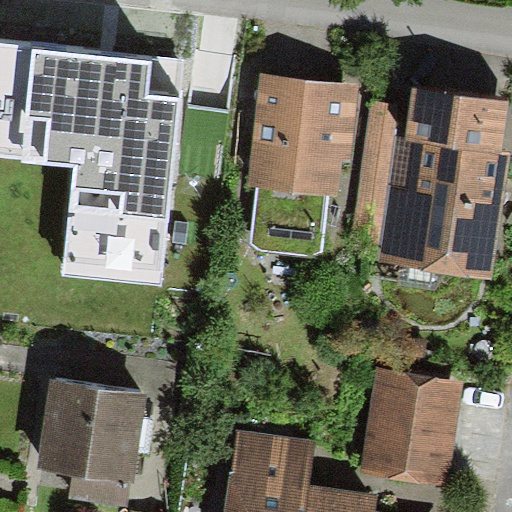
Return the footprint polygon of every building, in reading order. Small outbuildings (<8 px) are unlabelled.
[(178,66),(0,49),(0,152),(80,160),(69,271),(158,280),(178,66)] [(357,89),(262,77),(248,185),(261,186),(254,243),(261,252),(308,257),(323,251),(330,196),(336,196),(341,161),(348,162),(357,89)] [(410,108),(374,102),(349,253),(490,276),(510,157),(501,155),(509,104),(413,88),(410,108)] [(468,369),(381,358),(367,460),(455,472),(468,369)] [(148,391),(52,376),(37,471),(72,476),(69,496),(125,505),(129,484),(133,484),(148,391)] [(332,448),(225,439),(218,511),(399,511),(400,502),(328,496),(332,448)]
